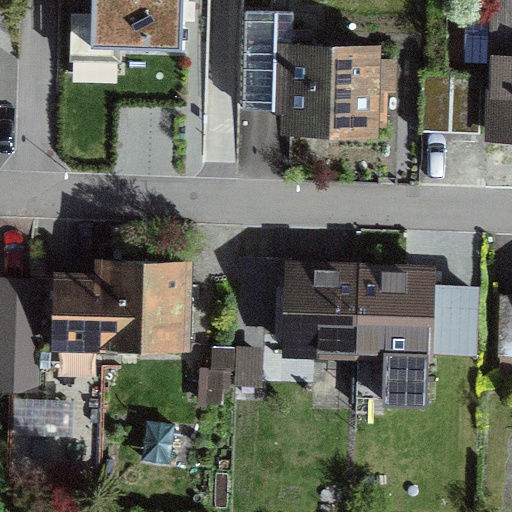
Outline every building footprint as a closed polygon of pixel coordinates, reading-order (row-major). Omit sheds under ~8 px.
[(181,47),(182,0),(91,0),(90,44),(181,47)] [(239,103),(241,41),(223,41),(223,0),(189,0),(184,104),(239,106),(239,103)] [(494,60),(496,1),(464,0),(462,59),(494,60)] [(511,0),(495,0),(496,1),(494,60),(492,133),(511,133),(511,0)] [(241,41),(239,103),(289,104),(289,126),(333,127),(370,128),(370,120),(380,121),(381,86),(386,86),(387,59),(372,59),(373,47),(292,45),(293,12),(242,11),(241,41)] [(482,71),(420,69),(419,130),(481,131),(482,71)] [(103,259),(102,277),(102,341),(182,344),(185,261),(152,260),(103,259)] [(357,348),(360,268),(324,266),(290,265),(289,286),(278,286),(277,302),(288,303),(287,346),(357,348)] [(404,269),(360,268),(357,348),(396,350),(428,351),(428,342),(430,307),(441,307),(442,291),(430,291),(431,270),(404,269)] [(97,479),(102,341),(102,277),(39,275),(39,288),(38,291),(35,387),(13,387),(10,477),(97,479)] [(39,288),(0,286),(0,386),(13,387),(35,387),(38,291),(39,288)] [(499,352),(511,352),(511,293),(501,293),(499,352)] [(443,343),(428,342),(428,351),(396,350),(395,384),(441,386),(443,343)]
